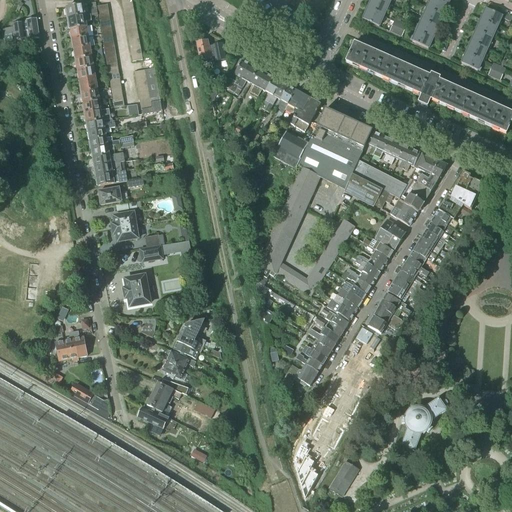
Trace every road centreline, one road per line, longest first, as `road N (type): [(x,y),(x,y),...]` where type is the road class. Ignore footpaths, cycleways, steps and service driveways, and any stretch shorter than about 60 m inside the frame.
road 1 (residential): [(41,8),(119,421)]
road 2 (residential): [(326,374),(464,149)]
road 3 (residential): [(464,149),(310,75)]
road 4 (residential): [(310,75),(190,0)]
